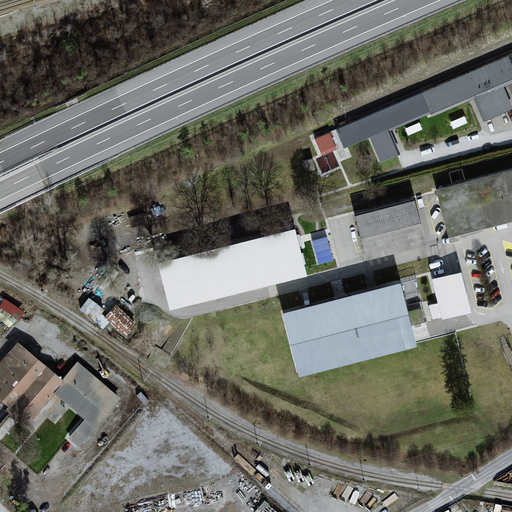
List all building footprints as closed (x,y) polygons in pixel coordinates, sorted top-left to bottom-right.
[(511,82),(511,70),(505,58),(315,140),(322,158),(368,139),(379,165),(399,157),(388,132),(428,115),(430,119),(473,98),(483,122),(511,111),(503,86),(511,82)] [(511,168),(433,190),(447,238),(511,221),(511,168)] [(411,200),(351,215),(363,259),(423,246),(411,200)] [(294,226),(156,260),(168,307),(305,274),(294,226)] [(328,234),(313,237),(317,260),(332,257),(328,234)] [(457,257),(434,260),(436,272),(458,269),(457,257)] [(457,273),(429,279),(436,302),(440,319),(468,313),(457,273)] [(399,280),(280,310),(297,375),(414,346),(405,308),(399,280)] [(102,325),(109,318),(125,333),(137,319),(115,300),(107,309),(89,294),(79,304),(102,325)] [(5,295),(0,302),(0,315),(12,323),(23,306),(5,295)] [(79,444),(120,393),(76,358),(63,375),(15,337),(0,356),(0,395),(31,420),(53,391),(84,415),(68,435),(79,444)]
